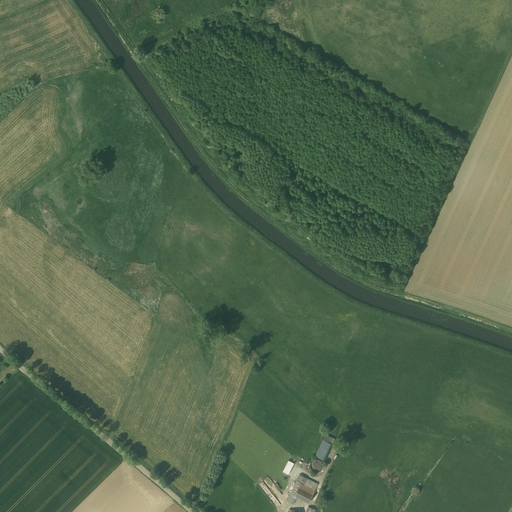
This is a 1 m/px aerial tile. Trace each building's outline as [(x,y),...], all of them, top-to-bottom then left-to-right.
[(324,460),(331,443),(323,439),(316,456),(324,460)] [(314,459),(313,460),(312,461),(311,463),(310,466),(311,468),(312,470),(314,471),(317,472),(319,471),(321,470),(322,469),(323,467),(323,465),(322,463),(322,461),(320,460),(319,460),(318,459),(316,459),(314,459)] [(288,460),(283,471),(288,474),(294,463),(288,460)] [(307,478),(300,474),(296,481),(301,483),(304,484),(306,480),(307,478)] [(318,484),(307,478),(306,480),(304,484),(315,490),(318,484)] [(296,481),(286,500),(293,504),(296,497),(294,495),(301,483),(296,481)] [(304,484),(301,483),(294,495),(296,497),(309,502),(315,490),(304,484)]
